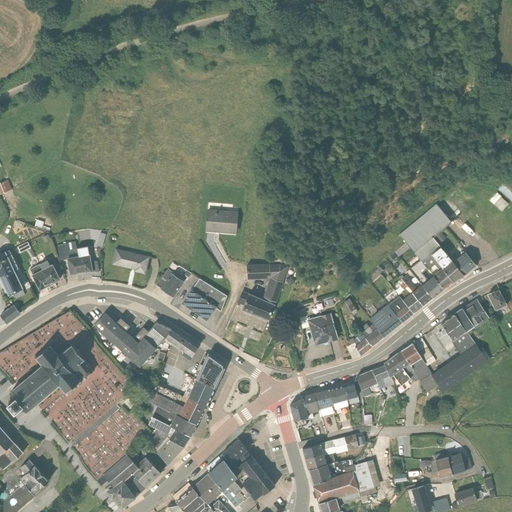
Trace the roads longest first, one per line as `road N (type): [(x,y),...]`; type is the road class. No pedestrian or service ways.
road 1 (secondary): [(273,415),(373,378),(451,317),(511,284)]
road 2 (tertiary): [(0,357),(75,313),(122,313),(237,384)]
road 3 (residential): [(290,471),(361,452),(431,453),(466,467),(485,497)]
